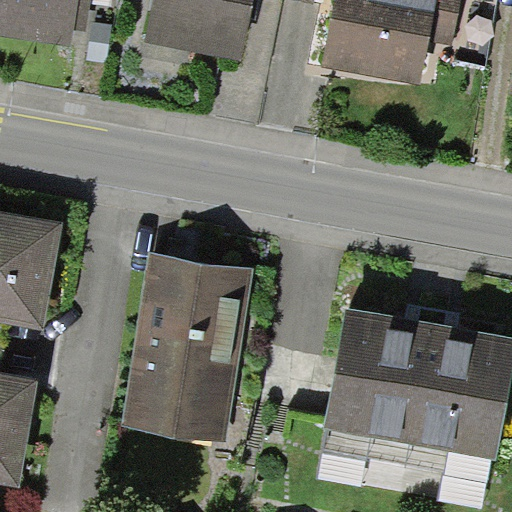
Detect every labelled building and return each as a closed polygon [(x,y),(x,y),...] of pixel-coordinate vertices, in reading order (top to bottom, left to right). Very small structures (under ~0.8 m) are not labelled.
[(0,0),(0,33),(82,45),(88,0),(0,0)] [(238,65),(247,0),(154,0),(147,52),(238,65)] [(416,88),(430,0),(334,0),(323,73),(416,88)] [(0,302),(46,309),(60,198),(0,190),(0,302)] [(123,411),(224,426),(249,255),(148,240),(123,411)] [(325,440),(491,467),(511,343),(511,322),(349,296),(325,440)] [(0,468),(16,471),(33,363),(0,357),(0,468)]
